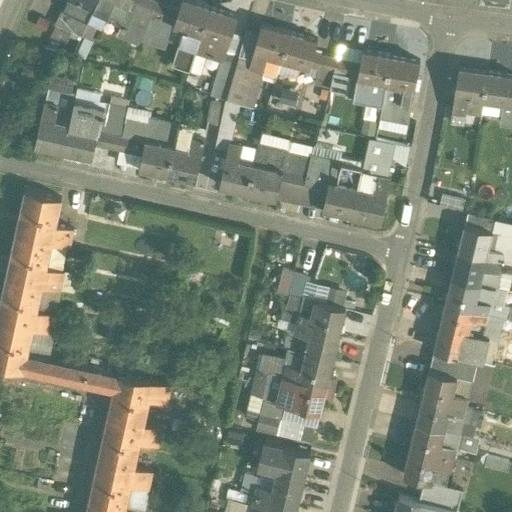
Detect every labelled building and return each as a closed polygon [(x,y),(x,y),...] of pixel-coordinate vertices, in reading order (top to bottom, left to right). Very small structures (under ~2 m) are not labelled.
[(67,0),(66,5),(91,17),(97,5),(86,0),(67,0)] [(156,0),(131,0),(130,3),(144,9),(151,12),(156,0)] [(178,9),(157,0),(156,0),(151,12),(174,22),(178,9)] [(211,5),(194,0),(181,0),(178,9),(174,22),(173,23),(202,33),(211,5)] [(135,5),(131,15),(140,19),(144,9),(135,5)] [(237,14),(211,5),(202,33),(215,37),(211,52),(224,56),(237,14)] [(290,30),(262,22),(250,65),(263,68),(268,53),(282,57),(290,30)] [(318,38),(290,30),(282,57),(310,65),(311,64),(314,50),(318,38)] [(391,54),(363,48),(361,61),(358,75),(358,76),(386,81),(391,54)] [(338,56),(314,50),(311,64),(334,69),(338,56)] [(420,59),(391,54),(386,81),(386,84),(380,113),(409,118),(420,59)] [(361,61),(338,56),(334,69),(358,75),(361,61)] [(488,69),(458,65),(452,109),(466,111),(468,96),(484,98),(488,69)] [(511,72),(488,69),(484,98),(505,101),(511,102),(511,72)] [(76,93),(49,87),(46,101),(59,104),(73,107),(75,101),(76,93)] [(46,101),(45,101),(35,145),(64,151),(70,123),(55,119),(59,104),(46,101)] [(105,108),(75,101),(73,107),(70,123),(99,129),(99,130),(101,131),(104,116),(107,116),(108,113),(104,112),(105,108)] [(511,102),(505,101),(502,122),(511,122),(511,102)] [(107,116),(104,116),(101,131),(99,130),(96,144),(119,149),(122,135),(125,120),(107,116)] [(99,129),(70,123),(64,151),(93,157),(96,144),(99,130),(99,129)] [(192,133),(189,149),(174,145),(168,174),(197,180),(206,136),(192,133)] [(146,141),(122,135),(119,149),(143,154),(146,141)] [(382,138),(370,135),(365,154),(378,157),(382,138)] [(174,145),(146,139),(146,141),(143,154),(140,167),(168,174),(174,145)] [(243,144),(229,141),(220,185),(248,191),(254,163),(240,160),(243,144)] [(283,169),(254,163),(248,191),(277,197),(280,184),(283,171),(283,169)] [(306,176),(283,171),(280,184),(303,189),(306,176)] [(373,189),(358,186),(352,214),(381,220),(390,176),(377,173),(373,189)] [(330,181),(306,176),(303,189),(327,194),(330,181)] [(358,186),(330,180),(330,181),(327,194),(324,208),(352,214),(358,186)] [(62,197),(26,189),(16,232),(52,241),(71,245),(74,228),(56,224),(62,197)] [(511,221),(500,218),(497,228),(511,231),(511,221)] [(493,229),(465,223),(459,249),(501,259),(503,250),(489,246),(493,229)] [(52,241),(16,232),(7,275),(43,283),(61,287),(65,270),(47,266),(52,241)] [(511,243),(505,242),(503,250),(501,259),(511,262),(511,243)] [(501,259),(459,249),(452,275),(480,282),(484,265),(499,269),(501,259)] [(310,276),(295,271),(290,291),(291,291),(304,294),(310,276)] [(43,283),(7,275),(0,304),(0,319),(33,327),(51,331),(55,313),(37,309),(43,283)] [(480,282),(452,275),(446,300),(488,311),(491,301),(476,298),(480,282)] [(345,292),(327,288),(324,300),(342,304),(345,292)] [(304,294),(291,291),(283,319),(297,323),(299,312),(315,316),(319,298),(304,294)] [(324,300),(319,298),(315,316),(299,312),(297,323),(339,333),(346,305),(342,304),(324,300)] [(488,311),(446,300),(440,328),(467,334),(472,317),(486,320),(488,311)] [(503,315),(488,311),(486,320),(486,321),(487,321),(501,324),(503,315)] [(486,320),(472,317),(467,334),(440,328),(434,348),(477,359),(484,360),(490,335),(484,334),(487,321),(486,321),(486,320)] [(33,327),(0,319),(0,364),(24,370),(27,353),(33,327)] [(339,333),(297,323),(295,331),(310,335),(306,351),(333,358),(339,333)] [(273,344),(252,339),(249,352),(263,355),(264,352),(271,354),(273,344)] [(271,354),(264,352),(263,355),(260,369),(270,371),(284,373),(287,364),(302,368),(306,351),(288,347),(286,357),(271,354)] [(477,359),(434,348),(429,369),(457,375),(457,376),(472,379),(477,359)] [(333,358),(306,351),(302,368),(287,364),(284,373),(327,384),(333,358)] [(54,359),(27,353),(24,368),(50,374),(54,359)] [(118,373),(54,359),(50,374),(114,388),(118,373)] [(259,368),(254,392),(264,395),(270,371),(260,369),(259,368)] [(457,375),(429,369),(423,395),(465,405),(467,396),(453,393),(457,376),(457,375)] [(172,384),(118,372),(118,373),(114,388),(108,416),(144,424),(150,398),(168,402),(172,384)] [(327,384),(284,373),(282,383),(297,386),(293,403),(321,410),(327,384)] [(472,379),(457,376),(453,393),(467,396),(472,379)] [(465,405),(423,395),(416,421),(444,428),(448,411),(463,415),(465,405)] [(144,424),(108,416),(99,458),(135,466),(141,440),(159,444),(162,428),(144,424)] [(444,428),(416,421),(410,448),(452,458),(455,447),(440,444),(444,428)] [(311,451),(265,441),(259,467),(277,471),(304,477),(311,451)] [(452,458),(410,448),(404,473),(425,479),(446,483),(452,458)] [(511,468),(511,458),(488,453),(486,463),(511,468)] [(135,466),(99,458),(89,501),(125,509),(131,483),(149,487),(153,470),(135,466)] [(304,477),(277,471),(273,488),(257,485),(255,494),(298,504),(304,477)] [(446,483),(425,479),(420,500),(458,509),(464,488),(446,483)] [(295,511),(298,504),(255,494),(253,503),(268,507),(266,511),(295,511)] [(420,500),(398,495),(394,511),(457,511),(458,509),(420,500)] [(137,511),(125,509),(89,501),(86,511),(137,511)]
